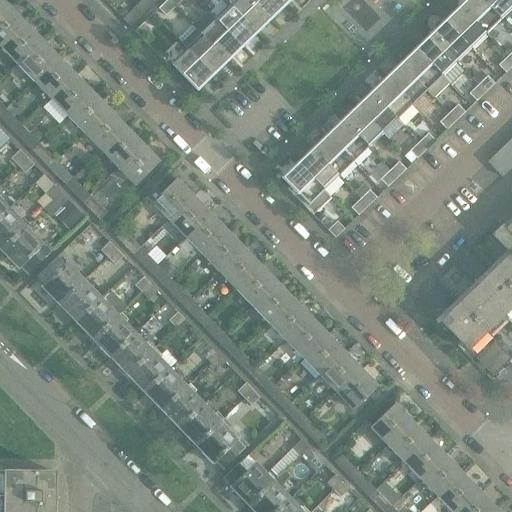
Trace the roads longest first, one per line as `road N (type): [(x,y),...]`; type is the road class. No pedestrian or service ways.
road 1 (residential): [(333,282),(62,0)]
road 2 (residential): [(333,282),(511,114)]
road 3 (residential): [(502,452),(333,282)]
